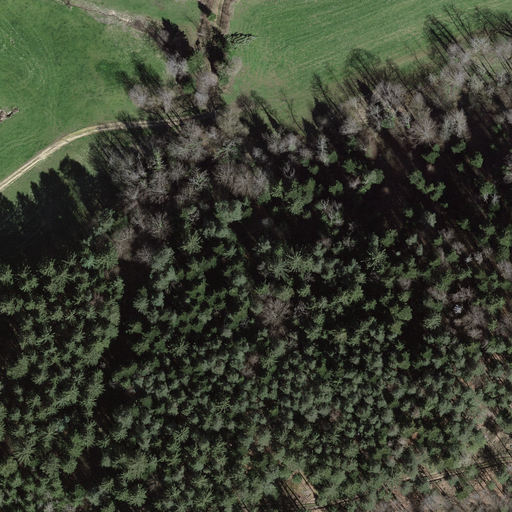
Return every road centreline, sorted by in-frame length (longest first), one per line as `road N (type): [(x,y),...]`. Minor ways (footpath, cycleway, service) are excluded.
road 1 (track): [(511,357),(298,412),(118,511)]
road 2 (track): [(246,105),(81,132),(0,187)]
